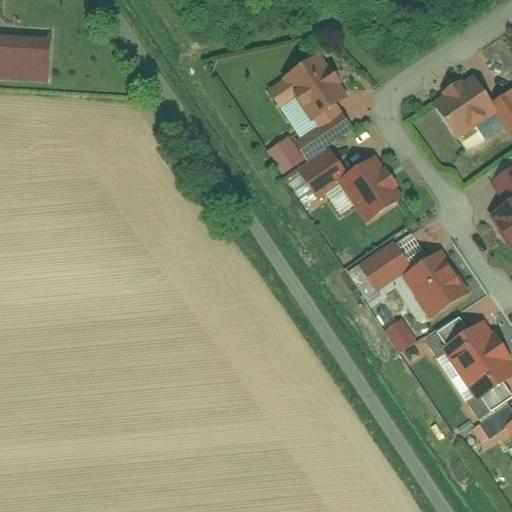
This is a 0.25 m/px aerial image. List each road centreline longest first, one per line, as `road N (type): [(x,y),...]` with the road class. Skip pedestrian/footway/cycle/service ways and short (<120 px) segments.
road 1 (unclassified): [(440,511),(101,0)]
road 2 (residential): [(511,12),(399,85),(387,121),(511,306)]
